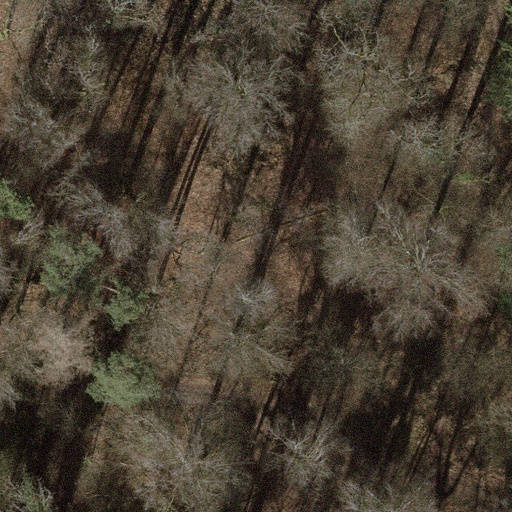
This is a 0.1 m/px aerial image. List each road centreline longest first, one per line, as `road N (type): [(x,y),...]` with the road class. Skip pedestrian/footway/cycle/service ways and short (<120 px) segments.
road 1 (track): [(481,0),(439,471)]
road 2 (track): [(439,471),(314,416),(175,392),(0,405)]
